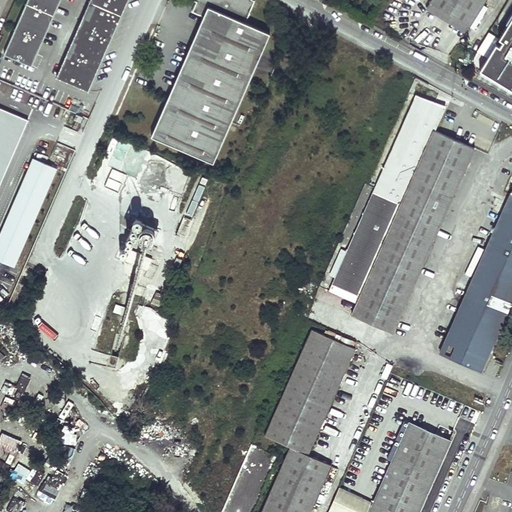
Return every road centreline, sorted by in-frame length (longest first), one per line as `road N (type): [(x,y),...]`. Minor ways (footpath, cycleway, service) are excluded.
road 1 (residential): [(511,114),(301,0)]
road 2 (tertiary): [(511,383),(455,511)]
